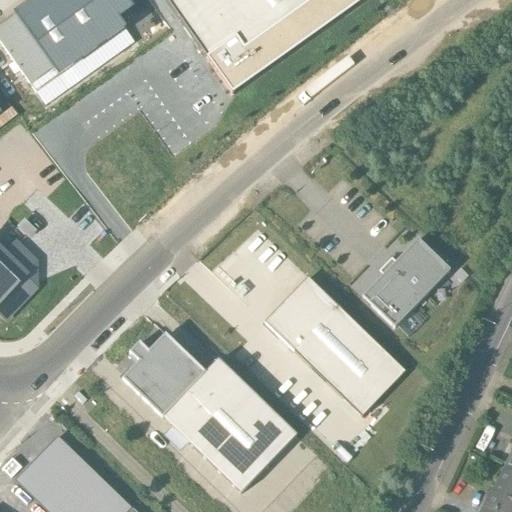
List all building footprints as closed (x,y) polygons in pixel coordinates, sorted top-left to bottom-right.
[(35,0),(14,15),(0,25),(0,42),(36,92),(57,77),(126,28),(119,19),(133,9),(126,0),(35,0)] [(163,0),(233,95),(368,0),(163,0)] [(450,273),(418,242),(362,299),(395,330),(450,273)] [(0,253),(0,311),(6,318),(36,288),(36,264),(16,245),(4,257),(0,253)] [(308,280),(264,325),(362,419),(405,374),(308,280)] [(138,363),(122,381),(162,420),(205,375),(165,336),(148,353),(139,344),(129,355),(138,363)] [(205,375),(162,420),(172,429),(164,438),(180,454),(189,445),(241,495),(296,438),(218,362),(205,375)] [(57,439),(15,483),(45,511),(130,511),(132,510),(57,439)] [(511,445),(502,467),(511,472),(511,445)] [(511,511),(511,472),(502,467),(479,511),(511,511)]
